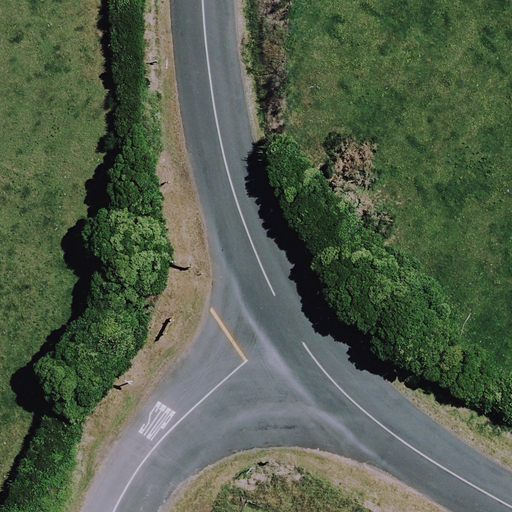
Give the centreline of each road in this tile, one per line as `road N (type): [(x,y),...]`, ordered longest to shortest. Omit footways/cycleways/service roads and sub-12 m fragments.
road 1 (unclassified): [(291,328),(255,254),(217,128),(207,0)]
road 2 (unclassified): [(291,328),(334,387),(390,435),(511,508)]
road 3 (unclassified): [(117,511),(143,464),(191,410),(291,328)]
